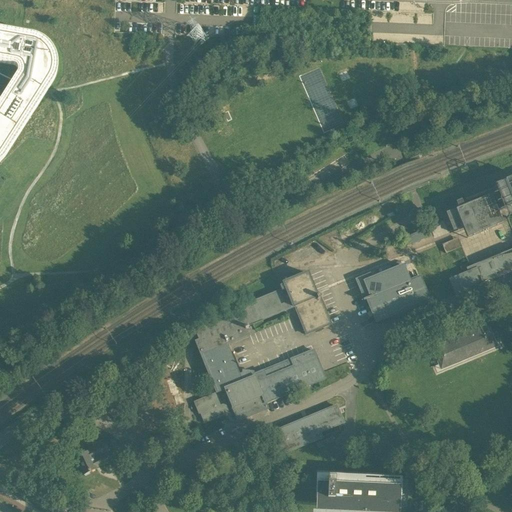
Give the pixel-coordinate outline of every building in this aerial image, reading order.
[(0,172),(4,171),(50,92),(56,83),(57,79),(58,75),(59,67),(58,61),(56,57),(52,50),(48,46),(43,43),(39,41),(33,39),(0,34),(0,172)] [(344,124),(319,68),(299,77),(324,133),(344,124)] [(461,201),(460,202),(456,203),(457,207),(453,208),(454,211),(447,214),(453,230),(504,210),(506,215),(507,217),(507,218),(508,218),(511,216),(511,179),(494,187),(495,189),(461,203),(461,201)] [(419,240),(423,239),(421,234),(417,235),(417,234),(409,237),(410,238),(405,240),(407,245),(412,243),(412,244),(419,241),(419,240)] [(457,238),(442,245),(445,254),(461,247),(457,238)] [(511,249),(511,250),(466,268),(468,272),(449,280),(455,293),(481,282),(481,283),(483,282),(497,276),(495,273),(511,265),(511,249)] [(363,278),(357,280),(365,299),(364,299),(364,300),(367,300),(376,323),(429,301),(420,277),(409,281),(403,266),(364,282),(363,278)] [(325,379),(323,373),(313,350),(254,374),(253,372),(243,371),(243,374),(239,375),(227,345),(248,336),(246,330),(248,328),(247,326),(252,324),(254,329),(264,325),(262,320),(294,307),(306,335),(331,325),(319,296),(317,297),(316,294),(315,292),(308,272),(282,283),(283,285),(279,286),(281,290),(202,323),(203,328),(195,331),(199,340),(195,342),(216,393),(194,402),(199,414),(200,413),(204,423),(225,414),(232,423),(237,421),(237,422),(268,409),(266,404),(325,379)] [(461,336),(432,348),(441,369),(496,346),(488,325),(479,329),(476,325),(460,331),(461,336)] [(336,406),(275,431),(284,454),(321,438),(319,433),(343,423),(336,406)] [(89,472),(96,469),(97,468),(97,467),(112,459),(108,450),(109,450),(103,439),(96,442),(98,447),(88,452),(88,451),(73,458),(74,460),(72,461),(74,467),(77,465),(82,476),(83,475),(85,476),(89,474),(89,472)] [(314,511),(406,511),(407,481),(349,479),(348,480),(315,478),(314,501),(315,501),(314,511)]
